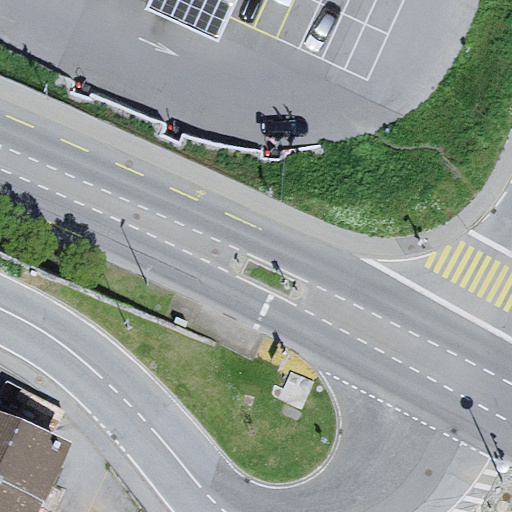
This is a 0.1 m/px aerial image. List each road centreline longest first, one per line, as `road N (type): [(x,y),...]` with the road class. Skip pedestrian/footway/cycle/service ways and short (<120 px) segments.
road 1 (primary): [(0,160),(275,281),(453,371)]
road 2 (unknown): [(429,0),(429,33),(413,83),(333,120),(285,124),(60,21)]
road 3 (tertiary): [(453,371),(381,469),(340,497),(288,509),(208,496)]
road 4 (tertiary): [(0,306),(50,332),(96,370),(208,496)]
road 5 (tertiary): [(440,511),(478,469),(511,403)]
road 6 (unclassified): [(511,261),(453,371)]
